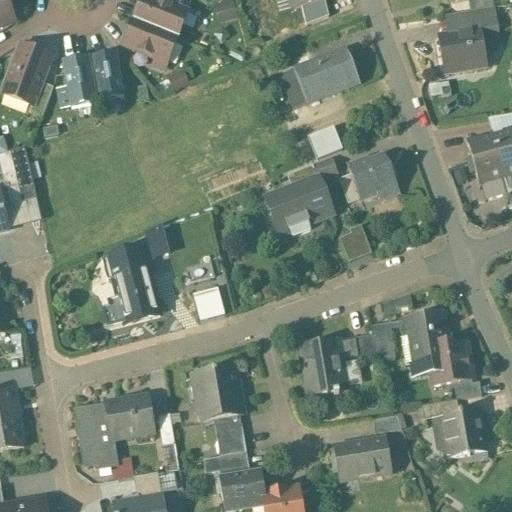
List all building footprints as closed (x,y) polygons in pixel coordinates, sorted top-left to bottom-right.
[(0,0),(0,27),(15,22),(6,0),(0,0)] [(187,14),(152,0),(144,0),(136,22),(177,39),(187,14)] [(487,10),(462,15),(465,36),(480,34),(491,32),(487,10)] [(177,39),(136,22),(126,47),(167,63),(177,39)] [(465,36),(439,40),(445,75),(486,68),(480,34),(465,36)] [(51,58),(22,47),(6,89),(35,100),(36,100),(42,84),(51,58)] [(345,53),(279,78),(292,112),(358,87),(345,53)] [(118,54),(104,57),(94,59),(102,104),(126,100),(118,54)] [(98,105),(90,60),(68,64),(76,109),(98,105)] [(42,84),(36,100),(35,100),(29,113),(43,119),(54,89),(42,84)] [(334,131),(310,140),(319,163),(343,154),(334,131)] [(511,131),(503,133),(504,135),(493,138),(504,180),(511,177),(511,131)] [(493,138),(482,141),(482,139),(467,144),(479,187),(504,180),(493,138)] [(25,150),(0,157),(0,161),(7,191),(19,188),(24,204),(37,200),(25,150)] [(370,164),(369,160),(348,168),(355,185),(343,189),(350,206),(361,201),(361,203),(397,188),(385,157),(370,164)] [(333,161),(314,169),(314,168),(289,177),(294,190),(319,181),(319,182),(338,175),(333,161)] [(294,190),(267,201),(277,226),(286,222),(293,239),(311,231),(309,226),(333,217),(319,182),(319,181),(294,190)] [(1,191),(0,191),(0,231),(10,230),(1,191)] [(163,228),(148,234),(158,271),(173,267),(163,228)] [(340,237),(350,263),(373,254),(363,228),(340,237)] [(116,281),(123,307),(111,310),(116,328),(161,317),(149,273),(116,281)] [(443,316),(406,322),(409,340),(414,339),(418,364),(431,362),(451,359),(449,349),(443,316)] [(385,328),(371,330),(373,337),(378,355),(389,354),(385,328)] [(373,337),(355,340),(355,344),(358,358),(359,363),(380,359),(378,355),(373,337)] [(339,344),(303,350),(311,399),(347,393),(342,361),(339,347),(339,344)] [(355,344),(339,347),(342,361),(358,358),(355,344)] [(467,347),(449,349),(451,359),(431,362),(433,374),(438,378),(440,387),(460,384),(471,382),(473,382),(467,347)] [(237,370),(198,376),(202,403),(198,403),(201,423),(244,417),(237,370)] [(471,382),(460,384),(461,388),(455,388),(457,402),(458,402),(482,398),(480,384),(472,386),(471,382)] [(15,388),(0,390),(0,450),(24,447),(15,388)] [(151,398),(108,405),(108,407),(113,440),(115,440),(157,433),(151,398)] [(457,402),(422,408),(425,422),(444,419),(444,418),(460,415),(458,402),(457,402)] [(108,407),(79,412),(88,467),(119,462),(115,440),(113,440),(108,407)] [(460,415),(444,418),(444,419),(451,460),(487,454),(480,412),(460,415)] [(171,416),(159,418),(164,447),(176,445),(171,416)] [(398,419),(374,423),(376,436),(402,431),(398,419)] [(242,427),(217,431),(222,459),(242,456),(247,455),(242,427)] [(386,441),(336,450),(341,480),(358,477),(359,481),(392,475),(386,441)] [(222,459),(204,462),(206,475),(244,469),(242,456),(222,459)] [(262,473),(222,479),(226,511),(237,511),(266,508),(267,507),(265,496),(262,473)] [(158,475),(135,479),(140,500),(163,496),(158,475)] [(301,511),(298,490),(265,496),(267,507),(266,508),(266,511),(301,511)] [(140,500),(114,505),(114,511),(167,511),(165,496),(163,496),(140,500)] [(4,509),(0,509),(0,511),(46,511),(45,503),(4,509)]
